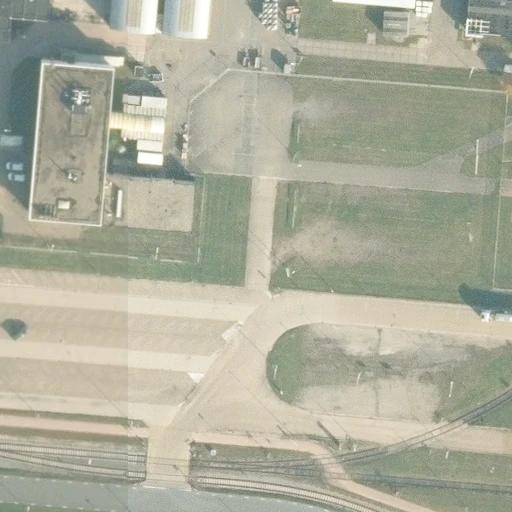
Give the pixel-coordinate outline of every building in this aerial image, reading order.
[(0,0),(0,37),(6,38),(8,12),(45,16),(46,0),(0,0)] [(110,0),(108,26),(153,29),(155,0),(110,0)] [(162,0),(160,30),(205,34),(208,0),(162,0)] [(511,0),(470,0),(468,25),(511,28),(511,0)] [(384,32),(408,34),(409,11),(385,9),(384,32)] [(42,63),(28,212),(56,215),(56,221),(68,222),(69,217),(98,220),(100,198),(104,198),(102,222),(190,228),(194,180),(103,173),(106,125),(122,126),(121,135),(162,138),(164,105),(141,103),(123,102),(123,110),(108,109),(111,68),(111,61),(74,58),(74,52),(61,51),(54,50),(53,56),(42,55),(42,63)] [(133,74),(141,74),(141,65),(133,65),(133,74)] [(140,94),(140,103),(141,103),(164,105),(164,95),(140,94)] [(135,147),(160,149),(160,139),(136,137),(135,147)] [(136,160),(160,162),(161,152),(137,150),(136,160)]
